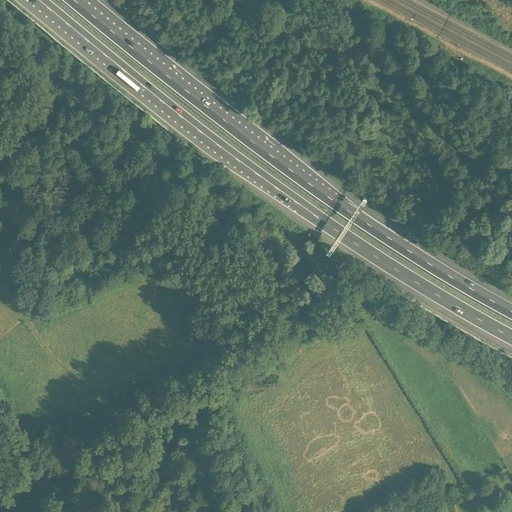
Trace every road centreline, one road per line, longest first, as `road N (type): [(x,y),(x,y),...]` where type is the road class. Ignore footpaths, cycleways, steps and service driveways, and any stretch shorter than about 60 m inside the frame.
road 1 (motorway): [(36,0),(300,206),(511,339)]
road 2 (motorway): [(511,311),(343,208),(72,0)]
